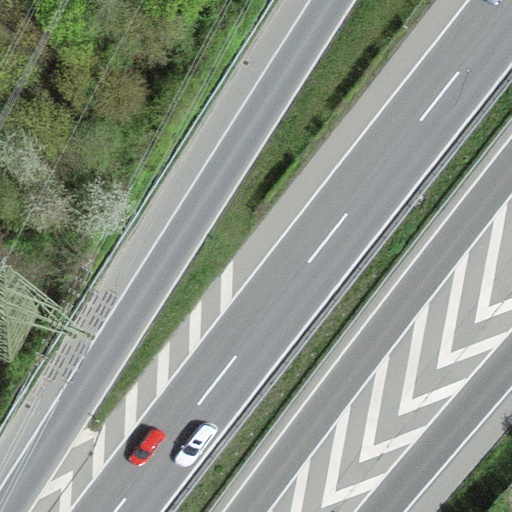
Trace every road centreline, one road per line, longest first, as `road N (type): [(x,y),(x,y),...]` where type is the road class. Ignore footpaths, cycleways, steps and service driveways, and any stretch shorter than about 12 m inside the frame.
road 1 (motorway): [(511,8),(120,511)]
road 2 (motorway): [(335,0),(9,511)]
road 3 (motorway): [(247,511),(511,172)]
road 4 (motorway): [(388,511),(511,364)]
